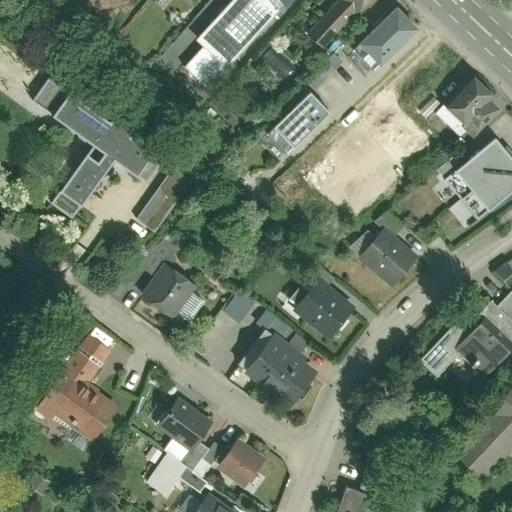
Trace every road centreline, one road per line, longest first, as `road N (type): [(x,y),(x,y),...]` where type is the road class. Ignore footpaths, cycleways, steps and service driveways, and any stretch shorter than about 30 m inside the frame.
road 1 (residential): [(316,457),(0,232)]
road 2 (residential): [(316,457),(366,354),(406,313),(511,234)]
